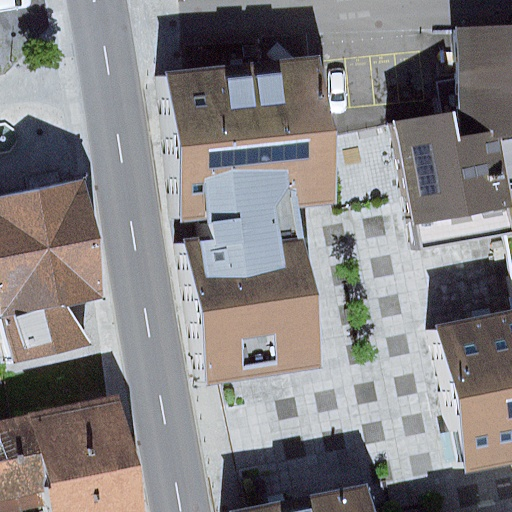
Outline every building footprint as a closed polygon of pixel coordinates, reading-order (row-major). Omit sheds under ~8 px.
[(511,20),(446,26),(456,132),(490,129),(511,127),(511,20)] [(168,64),(152,66),(166,204),(179,202),(272,193),(334,187),(330,146),(321,49),(168,64)] [(429,107),(383,117),(387,139),(403,218),(499,203),(490,129),(456,132),(436,135),(429,107)] [(76,190),(0,201),(0,347),(73,336),(67,300),(93,296),(76,190)] [(179,202),(166,204),(193,379),(207,377),(304,360),(272,193),(179,202)] [(511,305),(462,316),(433,322),(464,464),(511,453),(511,305)] [(136,511),(114,399),(30,416),(46,490),(50,511),(136,511)] [(0,499),(46,490),(30,416),(0,421),(0,499)] [(232,511),(368,511),(363,481),(231,506),(232,511)]
